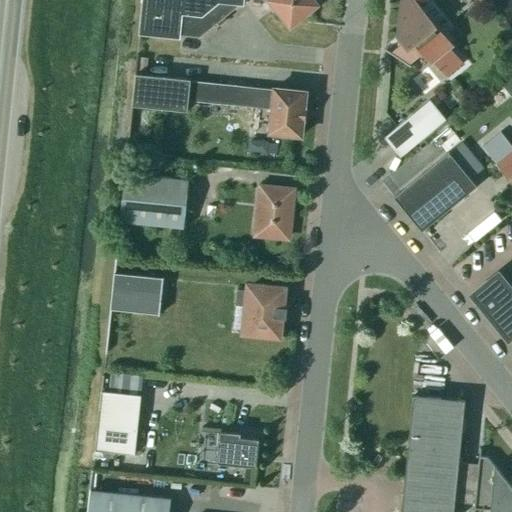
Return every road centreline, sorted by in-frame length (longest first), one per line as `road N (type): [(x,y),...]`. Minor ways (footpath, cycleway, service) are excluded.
road 1 (unclassified): [(303,511),(333,241)]
road 2 (unclassified): [(511,398),(408,269),(375,247),(333,241)]
road 3 (unclassified): [(333,241),(352,36)]
